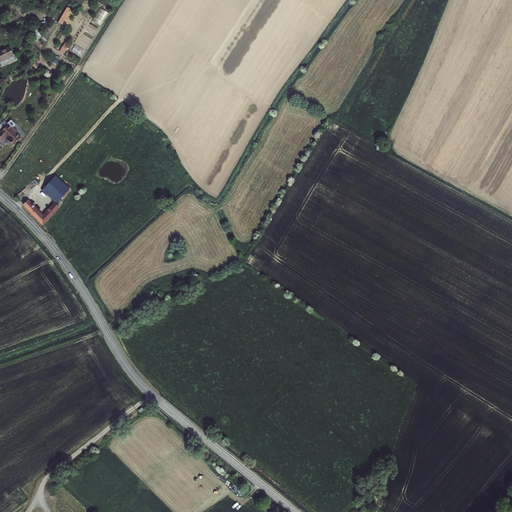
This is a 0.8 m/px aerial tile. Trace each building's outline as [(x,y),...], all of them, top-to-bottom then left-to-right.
[(63,24),(71,8),(68,6),(59,22),(63,24)] [(100,8),(94,22),(102,25),(108,12),(100,8)] [(30,31),(35,41),(41,39),(36,28),(30,31)] [(64,54),(68,46),(64,44),(60,51),(64,54)] [(77,44),(73,51),(82,55),(85,48),(77,44)] [(15,58),(7,46),(0,50),(0,68),(15,58)] [(9,123),(0,132),(0,136),(3,140),(8,136),(11,140),(15,144),(22,137),(17,132),(18,130),(14,126),(13,127),(9,123)] [(56,173),(43,187),(42,188),(57,202),(71,187),(56,173)] [(29,198),(24,203),(44,224),(60,206),(57,203),(54,201),(44,213),(29,198)]
